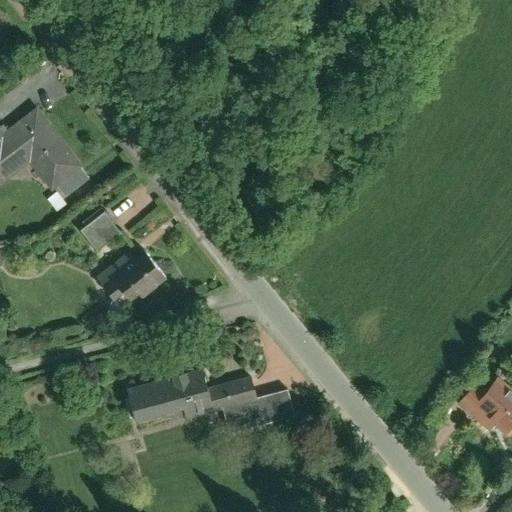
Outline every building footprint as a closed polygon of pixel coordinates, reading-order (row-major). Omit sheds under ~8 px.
[(0,180),(28,159),(50,188),(81,165),(35,105),(5,128),(0,122),(0,180)] [(93,250),(118,231),(101,209),(76,227),(93,250)] [(119,288),(129,303),(164,279),(141,246),(128,254),(124,249),(90,272),(107,296),(119,288)] [(182,408),(184,419),(243,405),(254,402),(253,396),(248,374),(206,384),(202,366),(185,370),(184,365),(167,369),(168,374),(147,379),(146,374),(134,377),(135,382),(125,384),(133,419),(182,408)] [(474,380),(454,401),(487,430),(492,424),(504,434),(511,424),(511,396),(511,395),(511,387),(506,382),(503,386),(491,375),(481,386),(474,380)] [(284,388),(253,396),(254,402),(243,405),(248,425),(291,415),(284,388)]
